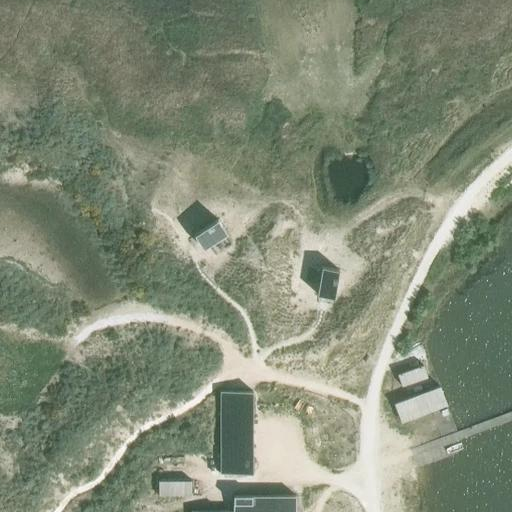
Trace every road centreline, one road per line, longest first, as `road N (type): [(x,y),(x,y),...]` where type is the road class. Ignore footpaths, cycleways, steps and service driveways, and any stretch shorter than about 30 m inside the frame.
road 1 (track): [(511,165),(451,224),(384,362)]
road 2 (track): [(376,511),(367,437),(384,362)]
